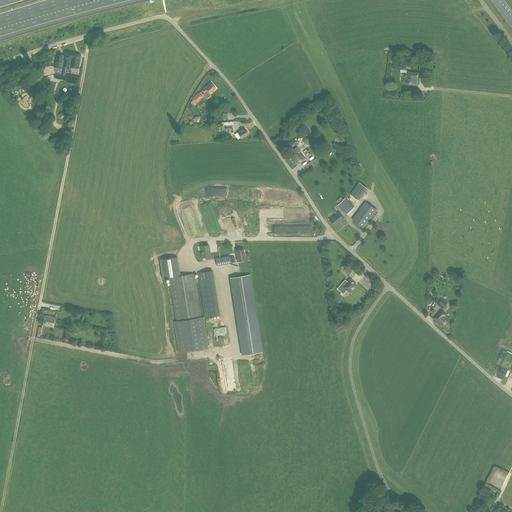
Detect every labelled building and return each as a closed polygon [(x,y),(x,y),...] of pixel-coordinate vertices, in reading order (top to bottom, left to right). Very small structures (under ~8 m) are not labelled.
[(65,71),(65,66),(78,68),(81,55),(68,52),(64,52),(63,55),(57,53),(54,67),(53,64),(52,63),(47,63),(46,64),(45,65),(44,65),(42,64),(41,64),(43,71),(42,78),(44,77),(55,74),(55,76),(55,78),(64,80),(65,81),(73,83),(75,85),(78,86),(79,76),(68,74),(68,75),(67,75),(65,71)] [(422,72),(427,72),(428,64),(423,64),(419,64),(419,71),(422,71),(422,72)] [(406,83),(415,83),(416,78),(418,78),(418,72),(407,71),(406,83)] [(206,90),(209,94),(216,88),(211,82),(205,88),(202,90),(204,93),(206,90)] [(190,103),(193,105),(196,102),(197,102),(202,96),(199,93),(198,93),(198,92),(193,98),(194,98),(193,99),(190,103)] [(222,125),(222,131),(232,130),(231,126),(231,125),(234,125),(234,122),(221,122),(222,125)] [(311,131),(307,127),(302,130),(306,135),(311,131)] [(235,134),(238,139),(241,137),(241,138),(248,134),(244,128),(241,130),(235,134)] [(291,158),(296,164),(304,157),(299,152),(300,151),(297,146),(286,155),(289,160),(291,158)] [(309,162),(312,168),(317,165),(314,159),(309,162)] [(359,182),(350,194),(359,200),(367,188),(359,182)] [(354,207),(345,197),(337,205),(347,214),(354,207)] [(366,201),(353,220),(363,228),(377,209),(366,201)] [(330,220),(335,226),(344,219),(339,212),(330,220)] [(201,246),(202,257),(210,256),(208,245),(201,246)] [(236,256),(237,261),(245,260),(243,249),(236,250),(237,256),(236,256)] [(229,256),(215,259),(216,265),(230,263),(229,256)] [(194,273),(180,276),(177,257),(160,259),(163,278),(169,277),(176,321),(174,321),(179,352),(207,348),(203,317),(201,317),(194,273)] [(342,269),(348,275),(351,272),(346,267),(345,266),(344,267),(343,266),(341,268),(342,269)] [(202,298),(205,316),(219,314),(212,270),(198,272),(202,298)] [(246,320),(259,318),(252,274),(230,278),(236,317),(246,315),(246,320)] [(356,284),(350,279),(348,282),(347,282),(345,280),(337,288),(341,292),(344,290),(346,291),(347,290),(349,292),(356,284)] [(447,303),(442,298),(437,304),(444,310),(447,307),(446,305),(447,303)] [(434,318),(443,327),(449,319),(445,315),(446,314),(441,310),(434,318)] [(42,325),(54,327),(55,317),(44,315),(42,325)]
